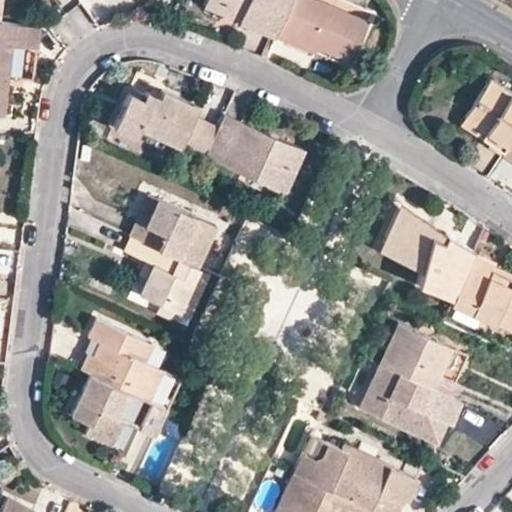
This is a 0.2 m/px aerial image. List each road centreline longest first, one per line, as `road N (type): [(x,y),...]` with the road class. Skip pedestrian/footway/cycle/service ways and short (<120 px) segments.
road 1 (residential): [(146,511),(59,471),(29,432),(20,394),(63,88),(108,42),(173,40),(378,127)]
road 2 (residential): [(378,127),(511,218)]
road 3 (residential): [(433,0),(378,127)]
